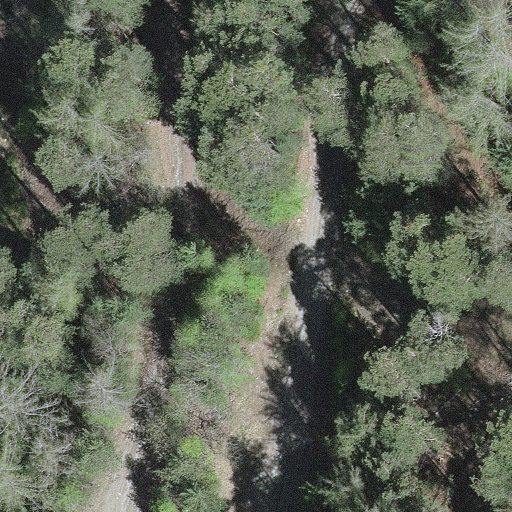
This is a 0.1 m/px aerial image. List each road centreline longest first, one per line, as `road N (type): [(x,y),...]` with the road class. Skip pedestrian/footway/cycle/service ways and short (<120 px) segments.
road 1 (track): [(122,511),(195,203),(161,0)]
road 2 (track): [(361,0),(306,373),(294,511)]
